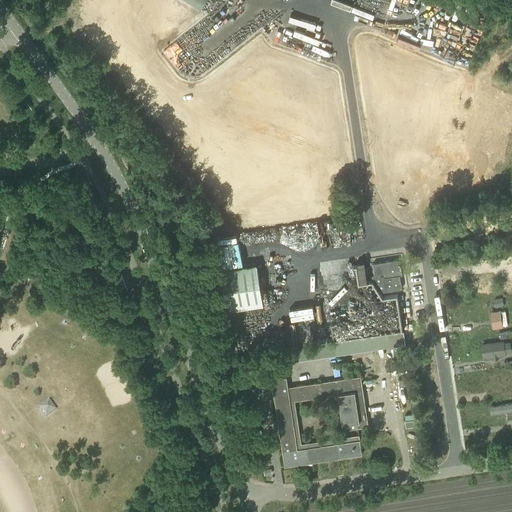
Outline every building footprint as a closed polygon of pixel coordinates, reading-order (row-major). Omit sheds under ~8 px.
[(187,0),(200,9),(206,0),(187,0)] [(341,0),(340,0),(339,4),(359,12),(361,8),(341,0)] [(393,24),(391,32),(393,34),(415,40),(421,31),(417,46),(445,54),(446,53),(450,40),(453,40),(456,35),(439,23),(442,19),(445,8),(446,7),(441,4),(442,0),(419,0),(417,7),(412,5),(408,17),(424,22),(421,25),(416,22),(413,21),(403,14),(400,26),(393,24)] [(250,36),(276,17),(272,12),(246,32),(250,36)] [(213,32),(217,29),(208,17),(204,21),(213,32)] [(120,84),(151,61),(137,41),(105,64),(120,84)] [(272,229),(273,237),(289,236),(289,228),(272,229)] [(372,263),(374,273),(372,275),(381,291),(386,291),(402,288),(400,275),(402,275),(401,266),(398,266),(397,259),(372,263)] [(357,262),(359,283),(371,281),(369,261),(357,262)] [(257,264),(217,270),(223,310),(263,303),(257,264)] [(360,306),(356,308),(352,292),(333,297),(336,311),(343,310),(344,315),(362,311),(360,306)] [(296,297),(297,308),(314,307),(313,296),(296,297)] [(497,306),(506,305),(505,297),(496,298),(497,306)] [(493,314),(495,329),(505,327),(503,313),(493,314)] [(334,323),(337,338),(347,336),(344,321),(334,323)] [(511,336),(511,330),(500,332),(501,338),(511,336)] [(483,352),(484,357),(504,354),(504,352),(510,351),(509,343),(503,344),(503,342),(482,344),(483,352)] [(363,374),(375,373),(374,358),(362,360),(363,374)] [(337,394),(363,390),(361,376),(288,387),(286,376),(271,379),(284,466),(310,462),(307,442),(301,443),(294,400),(337,394)] [(368,426),(363,390),(337,394),(342,424),(356,422),(357,428),(368,426)] [(44,401),(40,405),(49,418),(54,414),(44,401)] [(511,403),(490,406),(491,414),(507,412),(508,419),(511,418),(511,403)] [(359,435),(307,442),(310,462),(362,454),(359,435)]
